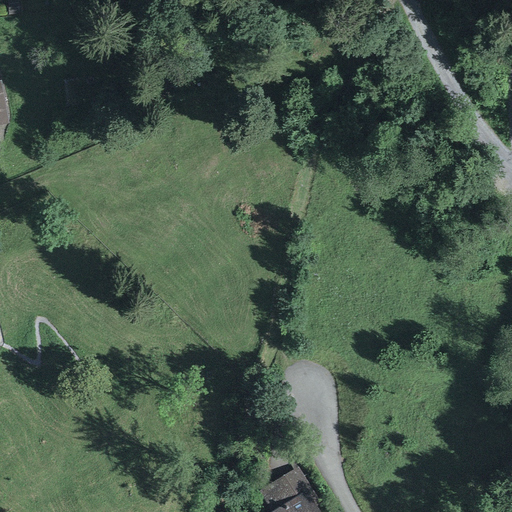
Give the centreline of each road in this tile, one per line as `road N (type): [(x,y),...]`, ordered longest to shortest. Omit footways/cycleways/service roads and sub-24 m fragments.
road 1 (track): [(511,167),(439,70),(413,0)]
road 2 (residential): [(349,511),(306,395)]
